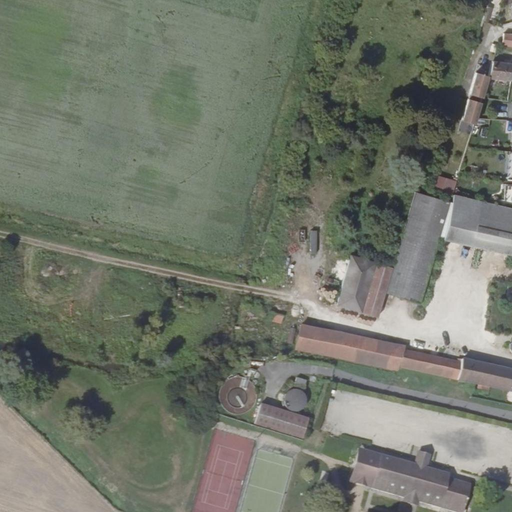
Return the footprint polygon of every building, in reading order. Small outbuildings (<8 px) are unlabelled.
[(488,0),(483,20),(495,24),(501,0),(488,0)] [(511,44),(511,36),(511,32),(504,32),(500,44),(511,44)] [(510,79),(511,67),(511,61),(493,59),(488,75),(488,77),(510,79)] [(481,96),(488,77),(488,75),(476,71),(469,92),(481,96)] [(468,97),(480,101),(481,96),(469,92),(468,97)] [(473,123),(475,116),(480,101),(468,97),(461,119),(473,123)] [(431,188),(452,192),(454,180),(434,176),(431,188)] [(418,187),(393,267),(387,283),(424,295),(443,236),(455,197),(418,187)] [(511,202),(456,192),(455,197),(443,236),(511,251),(511,202)] [(360,309),(375,261),(352,254),(337,303),(360,309)] [(387,283),(393,267),(375,261),(360,309),(377,315),(387,283)] [(271,314),(269,321),(279,325),(281,317),(271,314)] [(397,366),(403,348),(404,345),(331,330),(301,323),(295,347),(367,362),(397,369),(397,366)] [(456,377),(460,360),(403,348),(397,366),(455,378),(455,377),(456,377)] [(511,389),(511,367),(461,357),(460,360),(456,377),(455,377),(455,378),(510,389),(511,389)] [(305,378),(296,375),(294,384),(303,387),(305,378)] [(247,399),(236,377),(215,388),(227,410),(247,399)] [(303,437),(309,418),(262,403),(256,422),(303,437)] [(326,438),(322,454),(345,460),(349,444),(326,438)] [(361,446),(355,468),(360,470),(364,454),(369,449),(361,446)] [(373,479),(373,482),(407,492),(419,496),(465,510),(469,499),(472,488),(463,485),(459,486),(449,483),(450,479),(450,473),(430,467),(417,463),(369,449),(364,454),(360,470),(358,475),(373,479)] [(421,450),(417,463),(430,467),(434,454),(421,450)] [(463,485),(472,488),(473,485),(450,479),(449,483),(459,486),(463,485)] [(419,496),(407,492),(405,498),(418,501),(419,496)]
